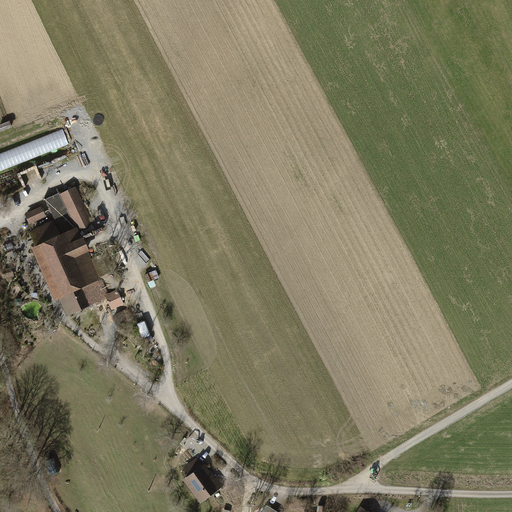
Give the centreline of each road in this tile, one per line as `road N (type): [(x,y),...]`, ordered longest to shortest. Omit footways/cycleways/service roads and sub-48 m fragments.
road 1 (unclassified): [(511,495),(271,489),(150,389)]
road 2 (track): [(7,227),(22,205),(67,176),(96,182),(166,352),(167,401)]
road 3 (track): [(361,489),(382,463),(511,386)]
road 4 (unclassified): [(0,353),(21,431),(56,511)]
